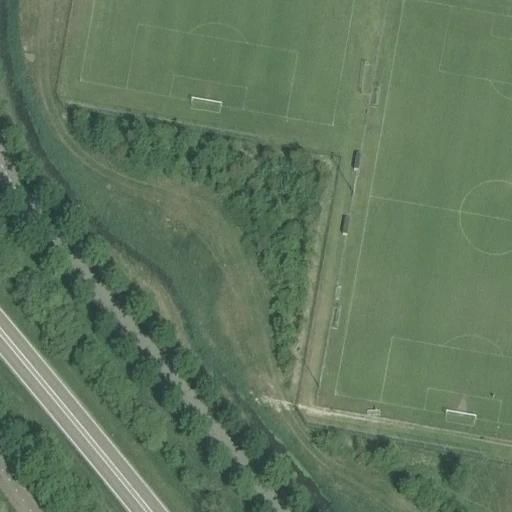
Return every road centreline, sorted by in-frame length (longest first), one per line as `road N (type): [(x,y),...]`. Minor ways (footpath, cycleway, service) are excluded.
road 1 (unclassified): [(279,511),(33,190),(0,130)]
road 2 (primary): [(149,511),(0,325)]
